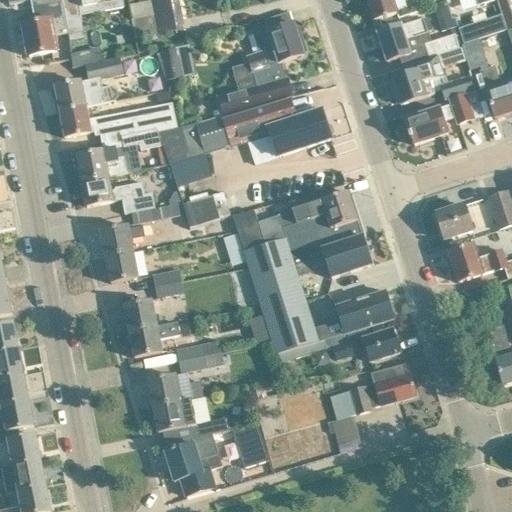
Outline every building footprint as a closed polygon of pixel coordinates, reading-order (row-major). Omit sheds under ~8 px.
[(41,0),(31,2),(32,9),(35,25),(23,27),(29,58),(57,53),(54,38),(68,35),(62,4),(63,4),(62,0),(41,0)] [(63,4),(70,42),(85,39),(77,0),(62,0),(63,4)] [(81,0),(83,10),(96,7),(96,6),(123,1),(123,0),(81,0)] [(135,38),(185,30),(180,0),(146,0),(129,3),(135,38)] [(366,0),(374,23),(398,15),(392,0),(366,0)] [(511,0),(496,0),(497,1),(498,0),(508,31),(511,29),(511,0)] [(436,7),(434,12),(437,21),(450,17),(448,8),(443,5),(436,7)] [(238,92),(218,98),(224,117),(243,111),(284,100),(284,101),(295,97),(289,80),(286,81),(281,65),(285,63),(304,57),(304,56),(307,53),(304,44),(299,43),(294,28),(294,26),(290,14),(264,22),(268,34),(254,39),(259,55),(248,59),(249,64),(232,69),(238,92)] [(457,28),(456,29),(462,46),(480,41),(479,39),(506,31),(502,17),(457,31),(457,28)] [(462,49),(462,46),(456,29),(451,30),(452,36),(432,43),(424,19),(378,35),(387,64),(400,60),(403,69),(437,58),(437,57),(445,54),(446,54),(462,49)] [(480,41),(462,46),(462,49),(463,48),(470,71),(479,68),(481,72),(479,72),(495,121),(511,115),(511,86),(502,90),(495,67),(489,69),(480,41)] [(179,49),(156,55),(165,80),(185,76),(183,66),(180,52),(179,49)] [(81,52),(71,54),(72,70),(84,68),(81,52)] [(151,53),(137,55),(139,67),(153,65),(151,53)] [(445,54),(437,57),(437,58),(440,66),(441,69),(449,67),(445,54)] [(435,96),(431,83),(444,78),(441,69),(440,66),(437,58),(403,69),(405,77),(393,81),(401,107),(435,96)] [(55,88),(60,114),(87,109),(86,108),(116,102),(115,100),(119,98),(117,90),(114,89),(113,87),(102,89),(101,82),(124,77),(121,60),(92,66),(94,81),(55,88)] [(447,84),(441,86),(442,90),(446,102),(450,101),(451,101),(467,95),(475,93),(470,77),(464,79),(447,84)] [(448,136),(444,124),(456,120),(458,126),(483,118),(475,93),(467,95),(451,101),(452,106),(406,121),(410,135),(408,135),(410,140),(412,139),(414,147),(448,136)] [(262,110),(224,122),(232,150),(270,138),(276,159),(331,141),(322,112),(296,121),(289,102),(270,109),(262,110)] [(122,140),(159,133),(178,129),(173,104),(107,118),(107,117),(89,121),(87,109),(60,114),(65,140),(120,129),(122,140)] [(178,129),(159,133),(162,144),(170,168),(198,159),(205,156),(230,149),(230,150),(232,150),(224,122),(223,119),(212,122),(211,121),(196,126),(178,129)] [(162,144),(159,133),(122,140),(124,149),(140,146),(141,151),(162,147),(161,144),(162,144)] [(77,158),(82,184),(110,178),(110,177),(128,173),(125,159),(118,160),(117,150),(109,152),(104,153),(77,158)] [(198,159),(170,168),(178,189),(205,180),(198,159)] [(125,216),(132,215),(132,214),(155,210),(153,195),(145,196),(143,184),(115,189),(115,190),(113,191),(110,178),(82,184),(87,209),(122,202),(125,216)] [(211,196),(217,215),(244,207),(238,187),(211,196)] [(173,194),(168,203),(169,208),(180,206),(181,206),(177,193),(173,194)] [(511,205),(508,193),(489,199),(499,232),(511,228),(511,205)] [(252,212),(233,218),(237,231),(238,235),(242,248),(244,253),(244,255),(248,267),(264,317),(306,304),(299,279),(295,266),(297,266),(310,262),(309,257),(322,253),(363,239),(363,238),(360,231),(349,194),(330,200),(307,208),(258,224),(254,211),(252,212)] [(132,214),(132,215),(134,226),(182,217),(180,206),(169,208),(156,211),(155,210),(132,214)] [(473,233),(464,207),(437,216),(445,242),(473,233)] [(132,240),(145,238),(143,227),(130,230),(129,228),(101,233),(106,260),(135,254),(132,240)] [(238,235),(223,240),(227,252),(242,248),(238,235)] [(322,253),(309,257),(310,262),(313,270),(326,266),(329,274),(331,281),(334,280),(350,275),(353,274),(363,271),(372,268),(363,239),(322,253)] [(474,247),(449,254),(459,284),(483,277),(505,269),(508,281),(511,279),(511,261),(506,263),(502,252),(478,260),(474,247)] [(135,254),(106,260),(111,286),(140,280),(135,254)] [(153,277),(155,289),(182,283),(180,272),(153,277)] [(182,283),(155,289),(158,300),(185,295),(182,283)] [(460,316),(487,308),(481,288),(460,295),(461,300),(455,302),(457,308),(450,310),(457,333),(464,331),(460,316)] [(511,288),(500,292),(511,336),(511,288)] [(7,290),(0,291),(0,318),(12,317),(7,290)] [(340,322),(314,330),(319,345),(344,337),(345,339),(353,336),(395,323),(394,320),(395,317),(393,309),(390,308),(386,295),(336,310),(340,322)] [(153,302),(125,308),(130,334),(158,328),(153,302)] [(306,304),(264,317),(265,320),(270,336),(277,357),(319,345),(314,330),(307,306),(306,304)] [(196,323),(180,326),(182,339),(199,335),(196,323)] [(158,328),(130,334),(135,360),(163,354),(161,341),(180,337),(178,324),(158,328)] [(14,325),(0,327),(0,354),(19,351),(14,325)] [(511,355),(504,328),(488,332),(502,387),(511,384),(511,355)] [(319,345),(277,357),(280,365),(281,365),(285,376),(300,372),(297,362),(314,356),(317,366),(330,362),(327,352),(333,350),(336,362),(367,352),(370,364),(381,361),(400,355),(393,332),(374,338),(355,343),(353,336),(345,339),(344,337),(319,345)] [(222,354),(220,343),(177,351),(179,363),(222,354)] [(0,381),(24,377),(19,351),(0,354),(0,381)] [(222,354),(179,363),(182,375),(224,366),(222,354)] [(367,389),(351,393),(357,417),(372,413),(372,411),(416,398),(408,367),(388,372),(371,377),(374,387),(367,389)] [(359,370),(346,373),(347,378),(360,374),(359,370)] [(0,406),(1,407),(1,408),(29,402),(24,377),(0,381),(0,406)] [(177,377),(148,383),(154,409),(182,403),(177,377)] [(222,393),(209,394),(211,418),(224,417),(222,393)] [(236,424),(231,421),(227,422),(227,421),(198,427),(193,401),(182,403),(154,409),(159,435),(163,434),(166,446),(174,445),(174,444),(193,441),(212,437),(233,433),(237,432),(236,424)] [(34,428),(29,402),(1,408),(6,434),(34,428)] [(336,422),(332,424),(335,437),(340,453),(340,456),(353,452),(359,451),(360,451),(360,450),(359,447),(359,446),(362,445),(355,417),(339,422),(336,422)] [(233,433),(244,470),(269,462),(259,429),(246,433),(245,430),(237,433),(237,432),(233,433)] [(36,437),(8,442),(13,468),(41,463),(36,437)] [(212,437),(193,441),(174,444),(174,445),(176,450),(172,451),(173,453),(165,455),(171,471),(172,471),(176,482),(174,483),(175,484),(181,482),(187,499),(215,490),(210,472),(222,468),(219,457),(212,437)] [(41,463),(13,468),(18,493),(46,488),(41,463)] [(18,493),(22,511),(51,511),(46,488),(18,493)]
